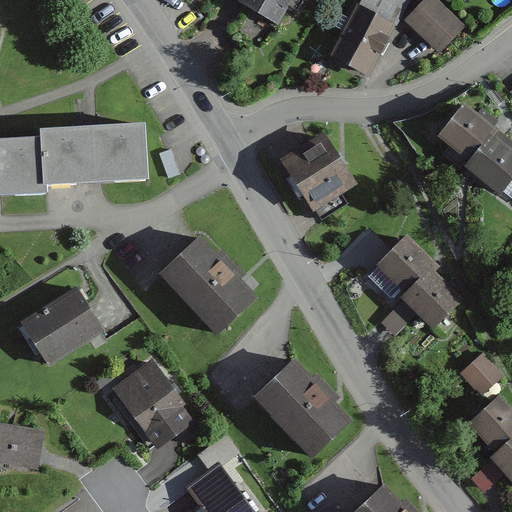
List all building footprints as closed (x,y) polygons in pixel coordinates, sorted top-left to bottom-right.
[(295,0),(241,0),(238,6),(280,29),(295,0)] [(433,1),(407,27),(438,58),(464,33),(433,1)] [(395,30),(359,11),(332,62),(368,81),(395,30)] [(498,129),(465,100),(437,132),(470,161),(494,133),(498,129)] [(45,139),(0,141),(0,194),(47,192),(46,180),(148,175),(145,120),(44,125),(45,139)] [(511,179),(511,148),(494,133),(470,161),(467,165),(500,194),(511,179)] [(326,138),(281,164),(312,217),(357,190),(326,138)] [(408,239),(377,269),(438,330),(469,300),(408,239)] [(202,241),(162,275),(216,336),(255,302),(202,241)] [(78,288),(22,319),(49,366),(104,335),(78,288)] [(485,353),(461,373),(480,397),(505,378),(485,353)] [(296,363),(258,401),(315,459),(353,422),(296,363)] [(153,365),(113,394),(155,451),(195,422),(153,365)] [(511,405),(500,395),(470,426),(498,454),(490,462),(511,483),(511,405)] [(49,430),(0,424),(0,463),(44,469),(49,430)] [(254,511),(221,465),(185,490),(200,511),(254,511)] [(404,511),(381,488),(356,511),(404,511)]
